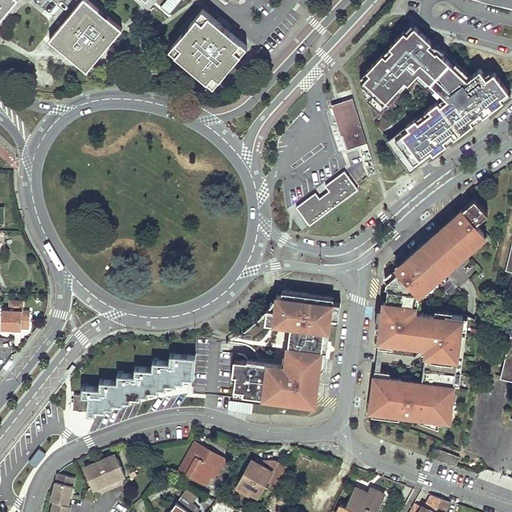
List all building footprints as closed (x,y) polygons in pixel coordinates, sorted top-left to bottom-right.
[(0,0),(0,19),(17,0),(0,0)] [(121,29),(85,0),(83,0),(73,13),(50,41),(88,71),(121,29)] [(246,47),(203,12),(172,49),(215,86),(246,47)] [(511,94),(495,72),(487,78),(480,69),(472,76),(468,79),(453,65),(442,55),(438,50),(436,52),(429,45),(431,42),(432,41),(412,23),(360,77),(375,123),(410,170),(511,94)] [(431,42),(429,45),(436,52),(438,50),(442,55),(445,51),(439,46),(434,44),(431,42)] [(472,76),(456,61),(453,65),(468,79),(472,76)] [(344,134),(346,141),(349,148),(367,143),(353,98),(332,105),(342,135),(344,134)] [(296,209),(308,226),(359,191),(346,173),(316,195),(296,209)] [(475,198),(468,205),(471,208),(466,213),(463,209),(456,215),(459,218),(451,225),(448,222),(428,240),(408,258),(411,261),(406,265),(404,264),(401,264),(400,265),(398,267),(398,268),(399,271),(388,281),(387,282),(387,283),(386,284),(386,287),(388,288),(387,302),(386,309),(383,309),(378,308),(377,317),(376,323),(381,324),(379,340),(385,341),(409,344),(409,343),(409,340),(414,341),(413,343),(427,345),(423,382),(422,386),(414,385),(414,381),(380,376),(375,376),(370,411),(402,415),(409,418),(410,416),(421,417),(440,420),(446,420),(448,406),(452,406),(455,386),(464,315),(447,313),(446,316),(435,315),(420,313),(415,312),(418,291),(423,287),(425,290),(436,281),(433,278),(462,252),(465,255),(480,241),(478,240),(485,234),(476,224),(488,213),(475,198)] [(485,234),(478,240),(480,241),(481,243),(488,238),(485,234)] [(433,278),(436,281),(437,280),(441,278),(445,275),(449,273),(452,270),(455,267),(459,263),(461,260),(463,257),(465,255),(462,252),(433,278)] [(423,287),(418,291),(415,312),(420,313),(423,292),(425,290),(423,287)] [(334,297),(332,297),(283,291),(282,296),(277,295),(276,309),(268,308),(266,322),(292,325),(295,326),(291,359),(288,359),(287,365),(260,361),(248,360),(248,361),(235,359),(234,369),(237,369),(234,389),(245,391),(244,395),(299,402),(300,397),(314,399),(318,363),(322,364),(327,317),(339,318),(341,303),(333,302),(334,298),(334,297)] [(29,328),(30,311),(22,310),(22,301),(10,301),(9,310),(2,310),(1,325),(9,325),(9,329),(21,330),(22,328),(29,328)] [(469,315),(464,315),(455,386),(460,386),(467,330),(469,315)] [(511,334),(511,335),(501,377),(511,379),(511,334)] [(153,358),(152,367),(160,367),(159,386),(165,387),(166,382),(176,383),(176,380),(180,380),(183,380),(184,375),(193,376),(195,354),(171,352),(170,360),(153,358)] [(117,371),(117,380),(125,381),(123,399),(130,399),(131,394),(140,395),(140,392),(145,393),(149,393),(149,388),(158,389),(159,386),(160,367),(152,367),(136,365),(135,373),(117,371)] [(83,385),(82,395),(89,396),(87,411),(95,412),(96,408),(106,409),(106,405),(110,406),(112,406),(113,401),(123,402),(123,399),(125,381),(117,380),(99,378),(99,386),(83,385)] [(79,411),(87,411),(89,396),(82,395),(74,394),(73,410),(79,411)] [(440,420),(421,417),(420,421),(439,428),(440,420)] [(205,485),(208,480),(211,476),(221,457),(195,443),(180,469),(205,485)] [(436,448),(432,458),(456,466),(459,456),(448,452),(436,448)] [(125,476),(118,459),(112,456),(88,466),(86,473),(93,490),(100,487),(103,492),(121,484),(119,479),(125,476)] [(215,478),(226,460),(221,457),(211,476),(215,478)] [(268,481),(270,482),(269,484),(275,488),(287,467),(275,460),(270,470),(251,459),(236,485),(251,494),(255,496),(258,498),(268,481)] [(69,511),(71,506),(68,505),(75,478),(58,474),(51,501),(54,502),(51,511),(69,511)] [(235,488),(249,497),(251,494),(236,485),(235,488)] [(382,493),(378,490),(374,488),(371,488),(370,489),(369,491),(368,493),(356,487),(347,507),(341,504),(336,511),(373,511),(377,504),(378,504),(379,503),(383,495),(382,493)] [(437,496),(432,495),(425,508),(415,502),(409,511),(437,511),(435,511),(442,498),(437,496)] [(192,511),(194,510),(196,507),(182,497),(178,503),(177,503),(169,511),(192,511)] [(448,500),(442,498),(435,511),(437,511),(445,511),(451,502),(448,500)]
